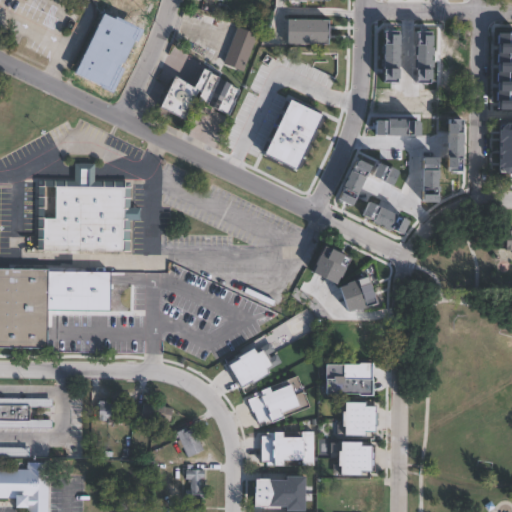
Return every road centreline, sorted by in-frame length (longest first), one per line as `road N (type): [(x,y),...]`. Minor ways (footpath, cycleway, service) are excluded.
road 1 (residential): [(485,195),(428,226),(398,265),(0,59)]
road 2 (residential): [(398,265),(398,511)]
road 3 (residential): [(367,0),(354,105),(314,220)]
road 4 (residential): [(215,395),(197,378),(165,370),(0,367)]
road 5 (residential): [(481,0),(485,195)]
road 6 (residential): [(511,11),(367,9)]
road 7 (residential): [(175,0),(122,117)]
road 8 (residential): [(215,395),(240,453),(238,511)]
